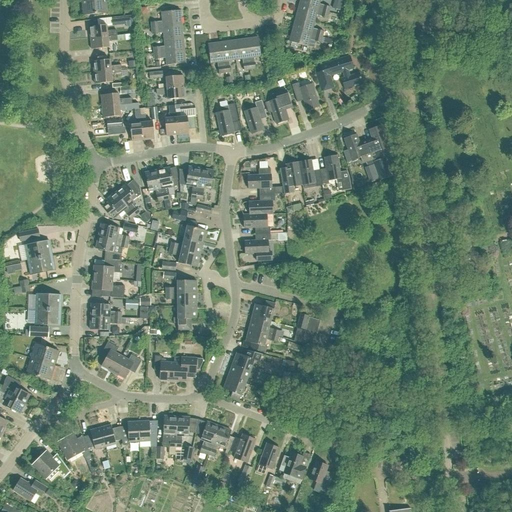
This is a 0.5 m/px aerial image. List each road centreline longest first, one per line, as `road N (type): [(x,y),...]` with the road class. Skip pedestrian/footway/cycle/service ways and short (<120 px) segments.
road 1 (unclassified): [(453,511),(408,88)]
road 2 (residential): [(71,371),(77,262),(96,165)]
road 3 (residential): [(230,150),(273,147),(408,88)]
road 4 (residential): [(96,165),(63,73),(65,0)]
road 5 (residential): [(202,391),(349,450)]
road 6 (residential): [(234,286),(332,309),(320,347)]
